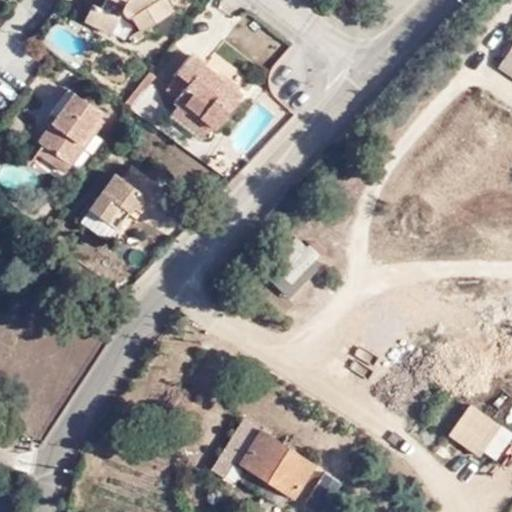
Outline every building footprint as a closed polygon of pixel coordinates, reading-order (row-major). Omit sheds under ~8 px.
[(106,0),(105,2),(99,0),(96,0),(89,17),(111,31),(120,15),(123,16),(127,12),(136,14),(142,25),(173,6),(169,0),(106,0)] [(511,71),(511,48),(502,65),(511,71)] [(212,52),(205,62),(245,93),(252,83),(212,52)] [(199,111),(218,126),(220,128),(245,96),(192,53),(164,91),(182,104),(195,115),(199,111)] [(43,142),(71,162),(95,131),(89,126),(102,109),(72,87),(54,111),(59,115),(39,140),(43,142)] [(211,136),(218,126),(199,111),(195,115),(182,104),(177,110),(211,136)] [(66,168),(71,162),(43,142),(34,153),(59,172),(64,166),(66,168)] [(134,202),(141,208),(160,182),(134,161),(123,174),(118,170),(81,216),(108,237),(128,210),(134,202)] [(135,215),(141,208),(134,202),(128,210),(135,215)] [(262,276),(290,299),(323,260),(295,237),(262,276)] [(503,423),(473,402),(451,432),(481,454),(503,423)] [(247,465),(272,480),(292,493),(314,460),(250,420),(229,454),(247,465)] [(263,493),(272,480),(247,465),(240,479),(263,493)]
